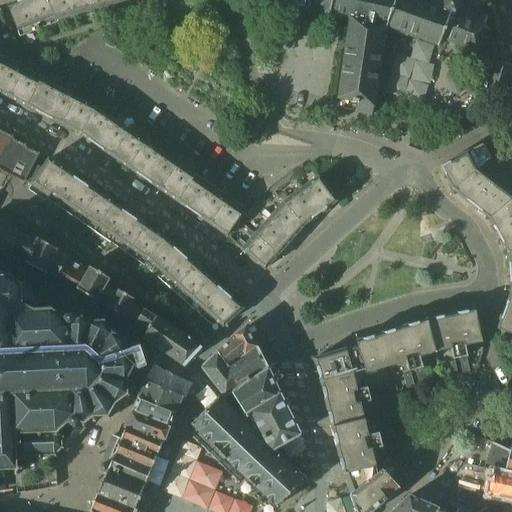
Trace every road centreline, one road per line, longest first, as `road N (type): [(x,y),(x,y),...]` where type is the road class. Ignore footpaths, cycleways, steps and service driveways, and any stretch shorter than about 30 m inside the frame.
road 1 (residential): [(323,147),(273,160),(245,153),(93,52)]
road 2 (residential): [(436,503),(411,482),(471,409),(493,342),(488,289)]
road 3 (residential): [(261,295),(64,147)]
road 4 (residential): [(488,289),(411,303),(287,351)]
road 5 (residential): [(261,295),(407,170)]
road 6 (residential): [(64,147),(21,209),(110,261)]
road 7 (residential): [(323,147),(272,127),(237,27)]
road 8 (residential): [(488,289),(484,255),(466,225),(407,170)]
